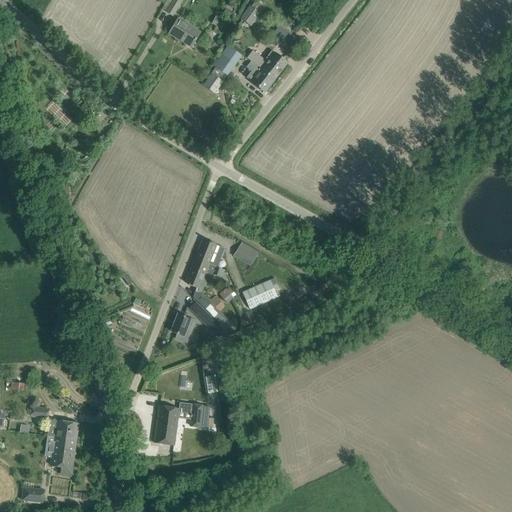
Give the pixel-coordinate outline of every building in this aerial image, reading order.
[(172,0),(171,3),(167,0),(162,9),(173,16),(180,4),(183,6),(186,2),(183,0),(172,0)] [(251,26),(265,7),(256,1),(251,7),(249,6),(240,18),(251,26)] [(238,14),(226,8),(223,14),(232,18),(233,17),(235,19),(238,14)] [(212,24),(221,29),(226,20),(216,15),(212,24)] [(191,48),(196,39),(200,32),(178,19),(169,34),(191,48)] [(292,53),(300,42),(279,26),(271,38),(292,53)] [(227,75),(228,75),(241,56),(228,46),(222,55),(221,55),(213,66),(215,68),(227,75)] [(259,60),(255,65),(262,70),(261,71),(274,80),(287,63),(276,55),(274,54),(266,65),(259,60)] [(250,62),(246,67),(251,71),(246,77),(253,82),(252,83),(256,86),(264,92),(274,80),(261,71),(262,70),(255,65),(250,62)] [(227,75),(215,68),(211,74),(211,75),(203,86),(214,94),(227,75)] [(202,240),(195,259),(214,267),(215,268),(223,249),(224,249),(202,240)] [(234,256),(251,266),(259,253),(241,243),(234,256)] [(211,275),(214,267),(195,259),(185,283),(189,284),(188,285),(196,288),(199,289),(201,284),(202,285),(205,286),(207,281),(210,274),(211,275)] [(214,267),(211,275),(214,276),(220,278),(223,271),(217,268),(215,268),(214,267)] [(274,279),(242,293),(249,310),(277,297),(272,286),(277,284),(274,279)] [(229,286),(219,295),(226,303),(236,295),(229,286)] [(189,309),(218,338),(224,331),(196,303),(189,309)] [(214,307),(208,313),(226,331),(232,325),(214,307)] [(171,332),(177,334),(175,339),(187,343),(195,321),(177,314),(171,332)] [(208,428),(209,406),(191,404),(189,426),(208,428)] [(179,409),(169,408),(159,407),(154,443),(174,446),(179,409)] [(48,413),(31,411),(30,420),(46,422),(48,413)] [(57,422),(54,438),(76,441),(78,424),(68,423),(57,422)] [(50,466),(61,468),(60,475),(71,476),(76,441),(54,438),(50,466)] [(43,491),(23,489),(22,501),(42,503),(43,491)]
